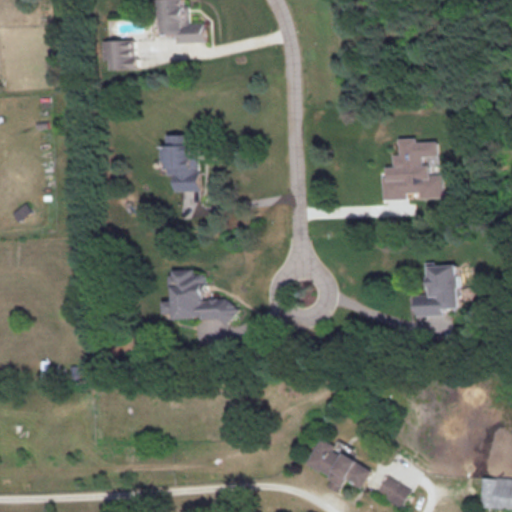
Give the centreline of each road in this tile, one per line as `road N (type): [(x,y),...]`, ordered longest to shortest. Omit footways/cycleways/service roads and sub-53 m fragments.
road 1 (residential): [(276,0),(299,74),(305,291)]
road 2 (residential): [(0,492),(282,488)]
